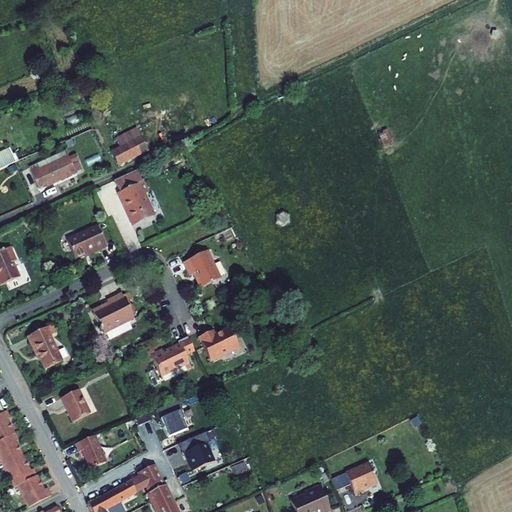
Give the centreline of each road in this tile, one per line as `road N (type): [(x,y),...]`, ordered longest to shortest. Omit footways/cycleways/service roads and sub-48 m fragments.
road 1 (residential): [(181,308),(161,265),(142,256),(0,321)]
road 2 (residential): [(71,491),(14,380)]
